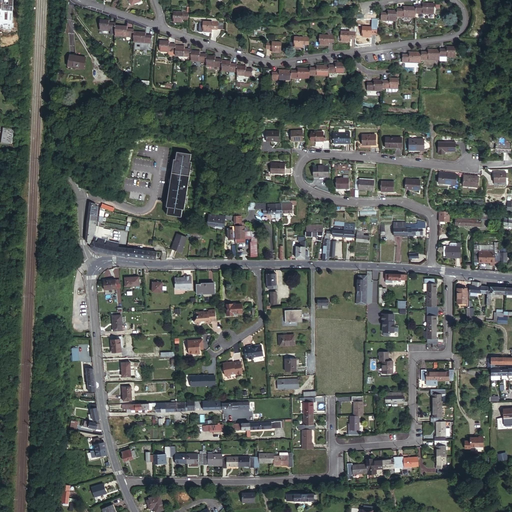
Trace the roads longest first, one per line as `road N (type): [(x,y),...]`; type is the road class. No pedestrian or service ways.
road 1 (residential): [(432,270),(429,213),(314,193),(300,184),(301,162),(331,154),(455,167),(511,163)]
road 2 (residential): [(160,27),(273,63),(449,37),(464,20),(453,0)]
road 3 (residential): [(329,448),(412,442),(412,356),(449,355),(448,271)]
road 4 (residential): [(122,485),(320,480),(329,477),(329,448)]
road 5 (unclassified): [(0,162),(76,186),(87,258),(97,265)]
road 6 (tertiary): [(259,263),(97,265)]
road 7 (tertiary): [(102,414),(90,285),(97,265)]
road 8 (residential): [(110,448),(138,440),(254,438)]
road 9 (tertiary): [(432,270),(312,264)]
road 10 (residential): [(102,414),(222,410)]
